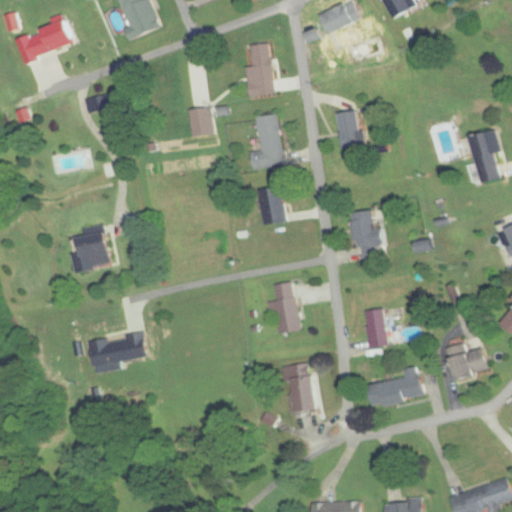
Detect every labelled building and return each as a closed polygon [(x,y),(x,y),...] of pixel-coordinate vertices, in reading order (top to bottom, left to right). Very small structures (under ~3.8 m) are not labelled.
[(122,0),(135,39),(163,30),(153,0),(122,0)] [(383,0),(395,23),(419,12),(412,0),(383,0)] [(323,18),(339,54),(365,42),(349,6),(323,18)] [(70,22),(21,40),(29,63),(79,46),(70,22)] [(251,68),(254,98),(280,95),(275,43),(255,45),(258,68),(251,68)] [(93,115),(117,109),(113,94),(89,100),(93,115)] [(216,137),(216,110),(195,110),(196,137),(216,137)] [(367,145),(360,111),(340,115),(347,149),(367,145)] [(262,118),(266,152),(255,153),(257,171),(289,167),(283,116),(262,118)] [(475,136),(481,185),(504,182),(498,133),(475,136)] [(263,194),(276,224),(292,218),(279,188),(263,194)] [(379,212),(355,213),(357,249),(365,249),(365,261),(384,260),(383,247),(388,247),(387,230),(380,230),(379,212)] [(76,254),(78,272),(113,268),(108,227),(86,230),(87,237),(80,238),(82,253),(76,254)] [(282,334),(304,331),(297,282),(277,285),(279,302),(277,302),(282,334)] [(390,309),(370,310),(371,347),(391,347),(390,309)] [(148,333),(96,340),(99,367),(152,360),(148,333)] [(485,348),(471,353),(467,342),(450,349),(462,382),(493,370),(485,348)] [(321,412),(315,365),(291,368),(297,415),(321,412)] [(410,377),(372,386),(377,408),(429,396),(422,366),(408,370),(410,377)] [(454,496),(458,511),(478,511),(511,502),(511,489),(509,480),(454,496)]
